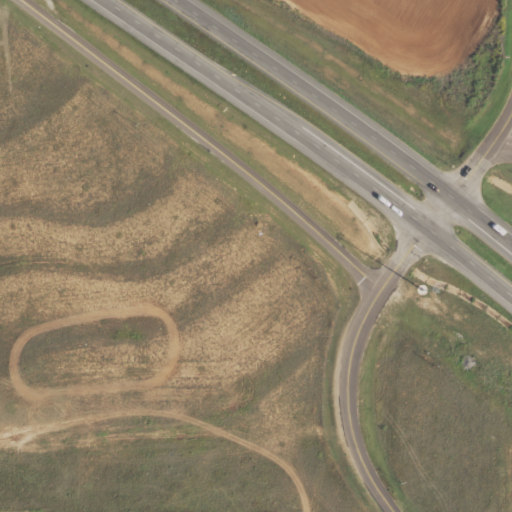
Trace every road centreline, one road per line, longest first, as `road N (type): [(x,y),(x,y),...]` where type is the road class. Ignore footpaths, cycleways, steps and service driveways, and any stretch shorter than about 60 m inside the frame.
road 1 (residential): [(21,0),(233,159),(384,288)]
road 2 (trunk): [(112,0),(433,227)]
road 3 (residential): [(394,511),(356,438),(355,348),(384,288),(458,194)]
road 4 (trunk): [(458,194),(179,0)]
